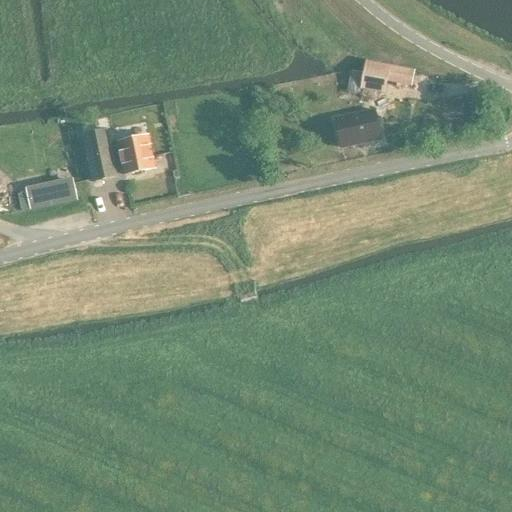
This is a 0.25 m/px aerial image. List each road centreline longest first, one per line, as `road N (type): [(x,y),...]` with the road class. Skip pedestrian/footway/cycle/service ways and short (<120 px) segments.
road 1 (unclassified): [(0,257),(511,143)]
road 2 (tertiary): [(511,90),(417,42),(364,0)]
